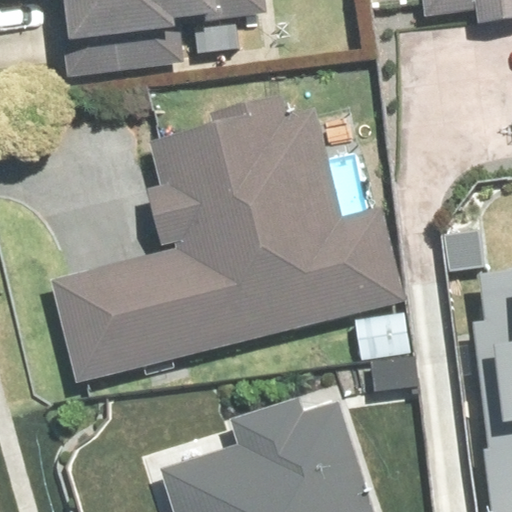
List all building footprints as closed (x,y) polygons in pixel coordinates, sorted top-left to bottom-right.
[(70,0),(79,52),(197,34),(201,63),(247,56),(243,26),(270,22),(266,0),(27,0),(29,5),(58,0),(70,0)] [(511,0),(425,0),(428,26),(483,20),(484,31),(511,28),(511,0)] [(348,227),(321,114),(145,158),(171,261),(58,289),(83,390),(410,310),(387,217),(348,227)] [(511,511),(511,284),(490,286),(494,333),(507,468),(487,470),(491,511),(511,511)] [(371,511),(338,405),(243,435),(249,455),(164,482),(173,511),(371,511)]
